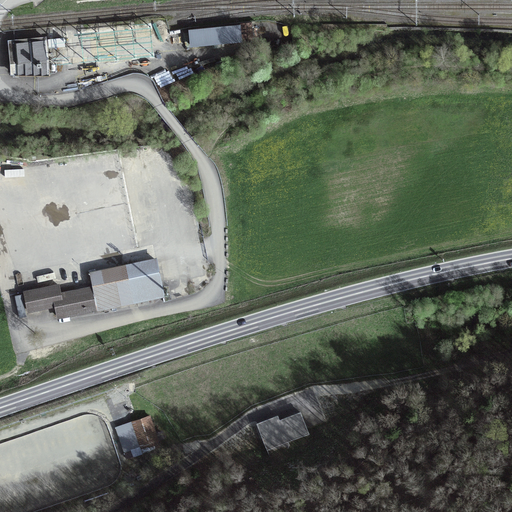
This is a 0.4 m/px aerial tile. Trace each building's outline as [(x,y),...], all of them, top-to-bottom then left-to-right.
[(188,27),(190,46),(242,40),(240,22),(188,27)] [(10,61),(10,74),(50,76),(47,34),(7,38),(10,61)] [(64,36),(48,38),(49,47),(56,46),(57,50),(64,49),(64,45),(65,45),(64,36)] [(157,256),(89,270),(92,284),(61,290),(60,282),(23,289),(27,312),(54,306),(57,318),(165,295),(157,256)] [(330,319),(337,342),(352,338),(345,314),(330,319)] [(177,380),(201,373),(197,358),(173,365),(177,380)] [(132,422),(141,446),(131,449),(134,456),(143,453),(160,447),(157,439),(163,437),(161,431),(155,433),(149,416),(132,422)]
